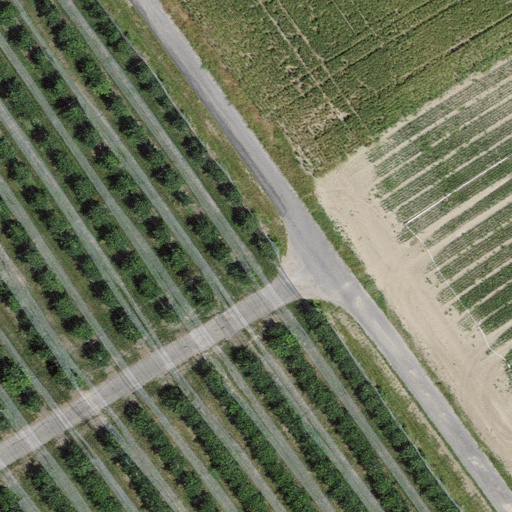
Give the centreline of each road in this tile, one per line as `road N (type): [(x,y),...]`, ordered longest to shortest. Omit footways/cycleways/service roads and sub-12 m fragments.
road 1 (track): [(504,511),(328,264),(0,454)]
road 2 (track): [(328,264),(140,0)]
